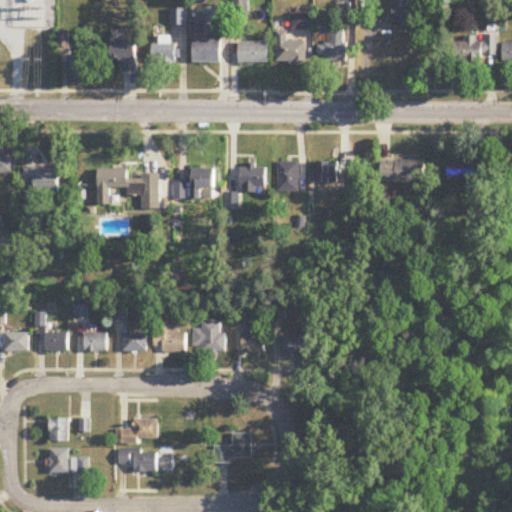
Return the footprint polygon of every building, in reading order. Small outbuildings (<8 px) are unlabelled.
[(413,23),(413,0),(394,0),(395,23),(413,23)] [(206,35),(206,19),(193,19),(193,35),(206,35)] [(347,61),(347,31),(325,31),(325,47),(319,47),(319,61),(347,61)] [(288,42),(288,33),(277,33),(277,65),(307,65),(307,42),(288,42)] [(498,60),(498,36),(484,35),(484,37),(462,37),(462,60),(498,60)] [(137,39),(113,39),(113,61),(122,61),(122,72),(137,72),(137,39)] [(222,63),(222,40),(194,40),(194,63),(222,63)] [(239,64),(269,64),(269,43),(239,43),(239,64)] [(511,43),(503,44),(503,61),(511,60),(511,43)] [(178,46),(154,46),(154,65),(178,65),(178,46)] [(72,84),(91,84),(91,57),(72,57),(72,84)] [(0,174),(14,174),(14,156),(0,156),(0,174)] [(426,161),(382,161),(382,182),(426,182),(426,161)] [(481,161),(448,161),(448,179),(459,179),(459,189),(481,189),(481,161)] [(339,183),(339,162),(317,162),(317,183),(339,183)] [(278,193),(300,193),(300,163),(278,163),(278,193)] [(242,166),(242,192),(267,192),(267,166),(242,166)] [(59,194),(59,168),(25,168),(25,189),(34,189),(34,194),(59,194)] [(99,169),(99,205),(111,205),(111,189),(129,189),(129,196),(143,196),(143,210),(161,210),(161,176),(130,176),(130,169),(99,169)] [(176,183),(176,200),(190,200),(216,201),(216,170),(192,169),(192,183),(176,183)] [(0,255),(20,256),(20,241),(0,241),(0,255)] [(194,330),(194,346),(203,346),(203,354),(227,354),(227,334),(222,334),(222,323),(203,323),(203,330),(194,330)] [(179,326),(154,326),(154,347),(163,347),(163,353),(187,353),(187,335),(179,335),(179,326)] [(30,334),(6,334),(6,352),(30,352),(30,334)] [(69,352),(69,334),(46,334),(46,352),(69,352)] [(86,352),(108,352),(108,334),(86,334),(86,352)] [(124,352),(148,352),(148,334),(124,334),(124,352)] [(267,335),(243,335),(243,354),(267,354),(267,335)] [(305,335),(281,335),(281,354),(305,354),(305,335)] [(70,443),(70,419),(51,419),(51,443),(70,443)] [(141,446),(141,439),(160,439),(160,420),(135,420),(135,430),(118,430),(118,446),(141,446)] [(253,435),(234,435),(233,447),(215,447),(215,462),(253,462),(253,435)] [(51,473),(69,473),(69,449),(51,449),(51,473)] [(135,473),(159,473),(159,452),(119,452),(119,465),(135,465),(135,473)] [(90,473),(90,459),(73,459),(73,473),(90,473)]
